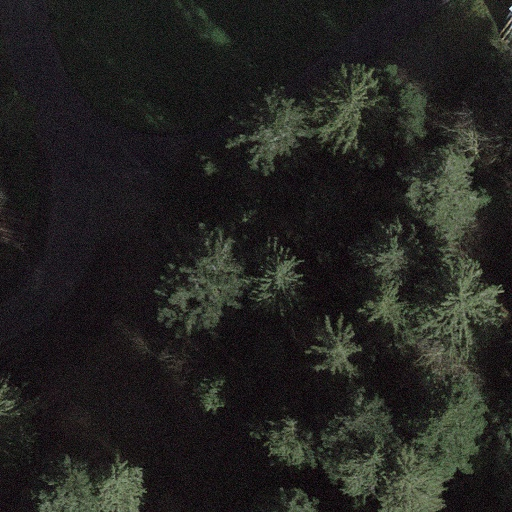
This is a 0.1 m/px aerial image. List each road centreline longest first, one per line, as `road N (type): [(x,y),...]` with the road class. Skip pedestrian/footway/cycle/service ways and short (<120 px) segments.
road 1 (unclassified): [(94,133),(146,159),(180,159),(258,134),(427,0)]
road 2 (residential): [(0,307),(44,271),(83,206),(94,133)]
road 3 (track): [(5,305),(16,511)]
road 4 (unclassified): [(39,0),(56,75),(94,133)]
